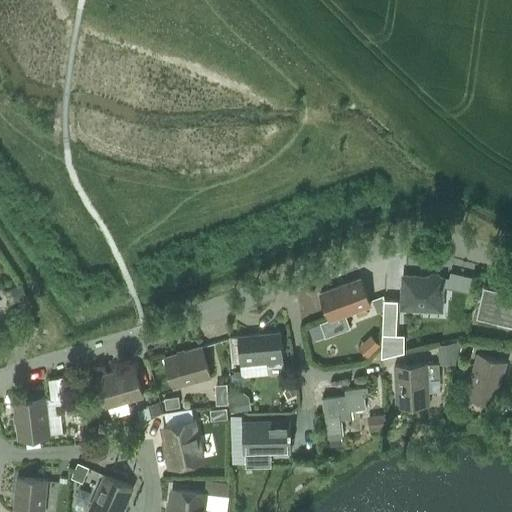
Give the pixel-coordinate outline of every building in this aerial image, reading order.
[(402,276),(401,308),(441,310),(442,278),(402,276)] [(329,318),(319,322),(324,335),(325,337),(350,328),(345,314),(370,304),(360,278),(320,293),(329,318)] [(20,285),(4,292),(10,305),(26,298),(20,285)] [(473,285),(471,294),(479,296),(482,287),(473,285)] [(496,290),(493,289),(483,287),(482,289),(476,318),(511,326),(511,293),(502,291),(502,293),(496,292),(496,290)] [(383,296),(372,300),(376,312),(382,310),(383,296)] [(319,322),(307,327),(312,340),(324,335),(319,322)] [(240,364),(283,360),(280,332),(237,336),(240,364)] [(394,333),(382,333),(380,356),(401,351),(402,334),(394,333)] [(463,339),(460,350),(472,353),(475,343),(463,339)] [(460,340),(439,345),(440,356),(442,356),(442,364),(454,363),(460,340)] [(173,387),(210,376),(201,347),(164,357),(173,387)] [(505,361),(478,353),(466,395),(493,403),(505,361)] [(439,379),(439,362),(394,365),(396,405),(428,403),(427,380),(439,379)] [(97,377),(106,407),(142,396),(134,366),(97,377)] [(60,378),(47,379),(49,394),(61,393),(60,378)] [(227,383),(215,384),(217,403),(228,403),(227,383)] [(344,395),(322,397),(327,436),(342,434),(340,419),(347,419),(352,418),(351,410),(365,408),(364,396),(368,396),(367,385),(343,389),(344,395)] [(178,396),(164,398),(166,407),(179,405),(178,396)] [(14,401),(18,439),(49,435),(44,397),(14,401)] [(156,403),(148,405),(151,415),(162,412),(159,402),(156,403)] [(227,408),(211,409),(212,419),(227,418),(227,408)] [(73,430),(90,431),(91,415),(74,414),(73,430)] [(384,414),(368,416),(369,430),(386,428),(384,414)] [(243,415),(232,416),(232,428),(243,428),(243,423),(243,415)] [(170,466),(202,459),(193,420),(162,427),(167,449),(166,449),(170,466)] [(289,422),(243,423),(243,428),(244,450),(290,448),(289,422)] [(77,462),(71,477),(82,482),(88,467),(77,462)] [(121,511),(132,487),(104,475),(88,510),(93,511),(121,511)] [(43,511),(46,480),(17,477),(13,511),(43,511)] [(201,511),(204,493),(173,489),(170,511),(169,510),(168,511),(201,511)]
